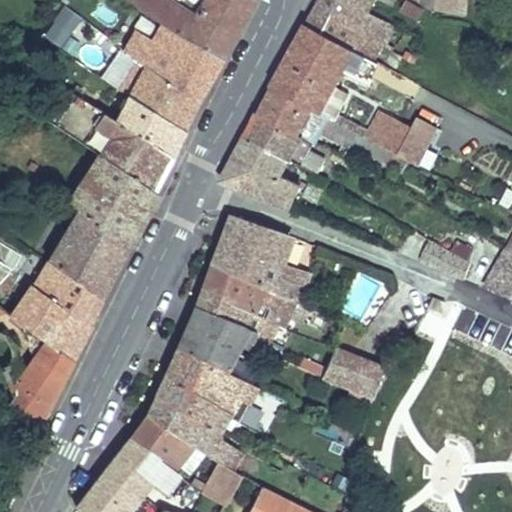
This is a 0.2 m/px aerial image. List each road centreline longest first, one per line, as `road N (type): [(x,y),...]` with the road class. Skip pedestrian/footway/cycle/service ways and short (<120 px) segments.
road 1 (secondary): [(191,186),(37,510)]
road 2 (residential): [(511,313),(191,186)]
road 3 (secondary): [(289,0),(191,186)]
